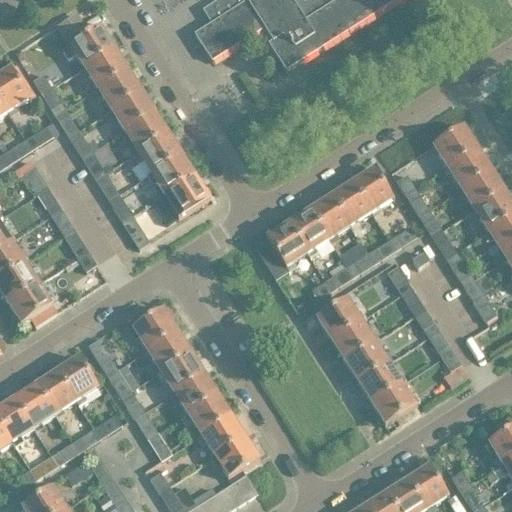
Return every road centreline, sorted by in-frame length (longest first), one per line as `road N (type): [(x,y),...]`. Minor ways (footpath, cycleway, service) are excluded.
road 1 (residential): [(246,220),(511,58)]
road 2 (residential): [(315,502),(164,273)]
road 3 (residential): [(246,220),(106,0)]
road 4 (residential): [(315,502),(511,378)]
road 5 (residential): [(0,376),(164,273)]
